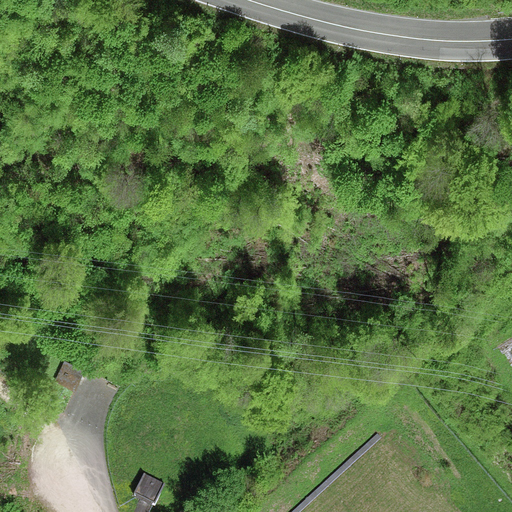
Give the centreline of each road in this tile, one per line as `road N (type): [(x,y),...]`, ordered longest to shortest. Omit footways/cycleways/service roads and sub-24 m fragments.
road 1 (track): [(0,145),(332,131),(511,94)]
road 2 (primary): [(511,38),(369,31),(249,0)]
road 3 (track): [(98,457),(0,378)]
